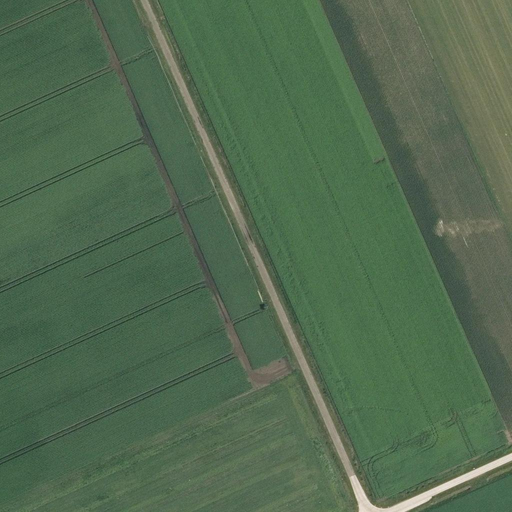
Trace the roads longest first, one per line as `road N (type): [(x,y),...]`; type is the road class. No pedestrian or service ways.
road 1 (unclassified): [(367,511),(142,0)]
road 2 (unclassified): [(390,511),(511,456)]
